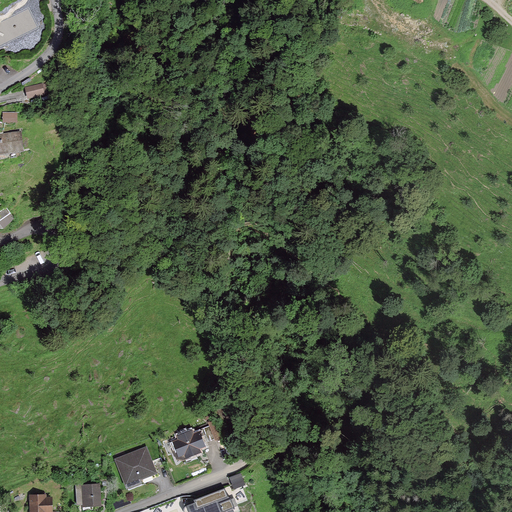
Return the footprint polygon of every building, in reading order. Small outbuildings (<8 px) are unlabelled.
[(45,85),(26,87),(28,99),(46,98),(45,85)] [(4,113),(3,124),(19,124),(19,113),(4,113)] [(0,133),(0,150),(14,149),(13,132),(0,133)] [(176,439),(169,441),(175,458),(195,451),(194,449),(199,447),(194,433),(191,434),(190,431),(175,436),(176,439)] [(142,447),(110,459),(119,484),(152,471),(142,447)] [(230,478),(235,491),(246,487),(242,474),(230,478)] [(93,505),(93,483),(77,483),(77,505),(93,505)] [(232,511),(224,490),(195,501),(193,498),(181,498),(150,510),(150,511),(232,511)] [(40,495),(26,495),(25,511),(44,511),(44,498),(40,498),(40,495)]
